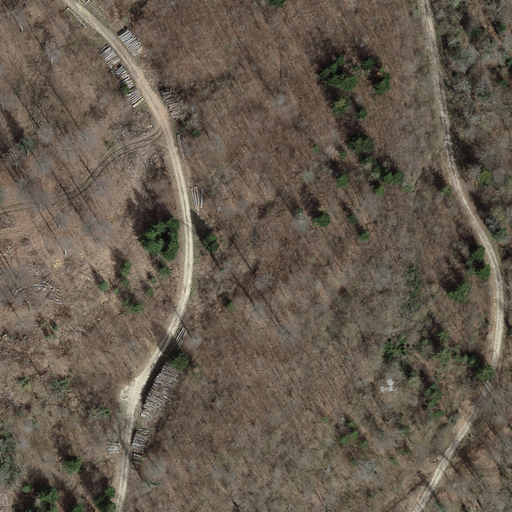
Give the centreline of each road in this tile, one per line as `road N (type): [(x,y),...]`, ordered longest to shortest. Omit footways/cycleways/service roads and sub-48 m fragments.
road 1 (track): [(70,0),(141,82),(168,130),(185,201),(180,314),(134,395),(115,511)]
road 2 (track): [(426,0),(450,158),(492,253),(499,297),(496,355),(477,407),(414,511)]
